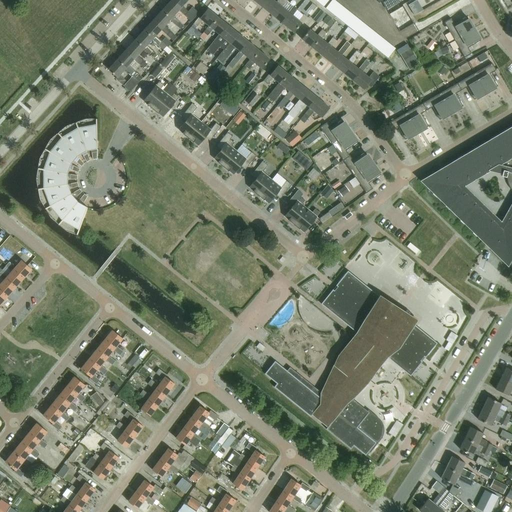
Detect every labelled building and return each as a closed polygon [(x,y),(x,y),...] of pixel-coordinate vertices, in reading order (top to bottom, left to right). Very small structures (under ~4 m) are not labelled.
[(180,29),(183,25),(173,15),(179,9),(180,8),(176,4),(171,0),(162,10),(171,18),(170,19),(180,29)] [(180,8),(179,9),(185,15),(184,16),(191,21),(199,13),(192,7),(189,11),(182,5),(187,0),(171,0),(176,4),(180,8)] [(282,6),(287,0),(277,0),(276,1),(274,0),(268,0),(263,7),(273,15),(281,5),(282,6)] [(334,0),(331,0),(325,8),(330,12),(338,3),(334,0)] [(401,1),(400,0),(386,0),(382,2),(387,9),(401,1)] [(338,3),(330,12),(336,16),(343,7),(338,3)] [(307,12),(310,15),(317,7),(313,4),(307,12)] [(392,13),(403,29),(415,20),(404,4),(392,13)] [(289,12),(282,6),(281,5),(273,15),(283,24),(292,14),(293,15),(298,9),(294,5),(289,12)] [(343,7),(336,16),(341,21),(349,11),(343,7)] [(210,26),(218,16),(208,8),(200,17),(199,17),(194,23),(198,26),(203,20),(209,25),(210,26)] [(164,25),(170,19),(171,18),(162,10),(153,20),(162,28),(161,29),(173,41),(177,37),(171,31),(164,25)] [(314,19),(319,23),(326,14),(321,10),(314,19)] [(349,11),(341,21),(346,25),(354,15),(349,11)] [(299,20),(293,15),(292,14),(283,24),(294,32),(302,22),(303,23),(308,17),(305,14),(299,20)] [(324,21),(330,27),(335,21),(328,15),(324,21)] [(354,15),(346,25),(351,29),(359,19),(354,15)] [(221,35),(229,25),(218,16),(210,26),(209,25),(204,32),(208,35),(213,28),(219,34),(221,35)] [(451,18),(445,22),(455,40),(475,28),(472,23),(471,23),(467,17),(455,24),(451,18)] [(359,19),(351,29),(357,33),(364,24),(359,19)] [(155,35),(161,29),(162,28),(153,20),(144,29),(153,38),(152,39),(158,45),(162,41),(155,35)] [(364,24),(357,33),(362,37),(370,28),(364,24)] [(202,34),(192,25),(186,32),(190,36),(191,34),(197,39),(202,34)] [(238,33),(229,25),(221,35),(219,34),(207,50),(213,55),(220,46),(224,50),(229,42),(230,43),(238,33)] [(370,28),(362,37),(367,41),(375,32),(370,28)] [(475,28),(455,40),(465,57),(472,53),(468,47),(481,40),(477,34),(478,33),(475,28)] [(147,45),(152,39),(153,38),(144,29),(135,39),(144,48),(143,49),(149,55),(153,51),(147,45)] [(322,38),(327,32),(323,29),(318,35),(310,29),(302,38),(312,47),(320,37),(322,38)] [(375,32),(367,41),(372,46),(380,36),(375,32)] [(249,41),(238,33),(230,43),(229,42),(224,50),(217,58),(223,63),(236,47),(240,50),(241,51),(249,41)] [(169,45),(172,41),(166,36),(160,43),(170,52),(173,49),(169,45)] [(380,36),(372,46),(378,50),(385,40),(380,36)] [(328,43),(322,38),(320,37),(312,47),(323,56),(331,46),(332,47),(337,41),(333,37),(328,43)] [(134,58),(140,64),(144,68),(147,64),(144,61),(138,55),(143,49),(144,48),(135,39),(126,49),(135,57),(134,58)] [(385,40),(378,50),(383,54),(391,44),(385,40)] [(251,59),(259,50),(249,41),(241,51),(240,50),(235,57),(228,65),(232,68),(244,54),(250,59),(251,59)] [(435,46),(431,42),(427,46),(432,50),(435,46)] [(391,44),(383,54),(388,58),(396,49),(391,44)] [(342,55),(347,49),(343,46),(338,52),(332,47),(331,46),(323,56),(333,64),(341,54),(342,55)] [(403,59),(414,53),(410,47),(400,53),(403,59)] [(128,65),(134,58),(135,57),(126,49),(117,59),(126,67),(125,68),(133,75),(135,77),(138,74),(128,65)] [(250,59),(245,65),(249,69),(254,62),(262,68),(270,59),(259,50),(251,59),(250,59)] [(351,63),(352,64),(357,58),(360,54),(356,51),(348,60),(342,55),(341,54),(333,64),(343,72),(351,63)] [(171,52),(165,58),(170,63),(176,56),(171,52)] [(477,56),(481,62),(487,57),(484,52),(477,56)] [(406,64),(416,58),(414,53),(403,59),(406,64)] [(416,58),(406,64),(409,69),(419,63),(416,58)] [(122,84),(126,80),(119,75),(125,68),(126,67),(117,59),(108,69),(117,77),(116,79),(122,84)] [(362,71),(363,72),(370,63),(366,60),(363,63),(359,69),(352,64),(351,63),(343,72),(354,81),(362,71)] [(195,68),(203,74),(209,67),(200,61),(195,68)] [(492,62),(474,72),(486,92),(491,89),(491,88),(497,85),(490,72),(496,69),(492,62)] [(280,83),(288,73),(277,64),(269,74),(269,73),(263,80),(268,84),(273,77),(279,82),(280,83)] [(189,77),(194,71),(188,66),(183,73),(189,77)] [(194,71),(189,77),(195,82),(200,76),(194,71)] [(214,82),(220,74),(215,71),(209,78),(214,82)] [(354,81),(364,89),(368,84),(371,87),(380,77),(373,71),(369,77),(363,72),(362,71),(354,81)] [(474,72),(457,82),(461,89),(467,86),(474,98),(480,95),(481,95),(486,92),(474,72)] [(246,80),(252,85),(258,78),(252,73),(246,80)] [(291,91),(298,82),(288,73),(280,83),(279,82),(274,88),(267,97),(273,102),(286,87),(290,91),(291,91)] [(133,75),(124,85),(130,92),(139,81),(135,77),(133,75)] [(159,81),(144,101),(148,104),(147,105),(153,109),(166,93),(161,89),(164,85),(159,81)] [(400,81),(394,85),(398,92),(404,88),(400,81)] [(301,100),(308,90),(298,82),(291,91),(290,91),(284,97),(278,105),(282,109),(294,94),(300,99),(301,100)] [(457,82),(440,92),(452,112),(457,109),(463,105),(456,92),(461,89),(457,82)] [(311,108),(319,98),(308,90),(301,100),(300,99),(288,114),(294,119),(306,104),(310,107),(311,108)] [(251,105),(259,96),(254,92),(246,101),(251,105)] [(440,92),(423,102),(427,109),(432,106),(440,118),(446,115),(452,112),(440,92)] [(166,93),(153,109),(158,113),(163,116),(179,97),(174,93),(171,97),(166,93)] [(285,108),(289,112),(299,99),(295,96),(285,108)] [(304,123),(309,117),(314,111),(322,117),(330,107),(319,98),(311,108),(310,107),(305,114),(300,120),(304,123)] [(262,106),(269,111),(274,105),(267,100),(262,106)] [(393,111),(401,107),(398,102),(390,106),(393,111)] [(423,102),(405,112),(417,132),(422,129),(429,125),(421,112),(427,109),(423,102)] [(189,117),(179,129),(183,133),(188,138),(201,122),(192,114),(197,107),(192,103),(184,113),(189,117)] [(232,120),(238,125),(246,115),(240,110),(232,120)] [(405,112),(388,122),(392,129),(398,126),(405,139),(412,135),(417,132),(405,112)] [(327,122),(320,126),(332,143),(351,129),(347,124),(347,125),(342,119),(330,127),(327,122)] [(201,122),(188,138),(194,142),(198,145),(208,132),(213,136),(221,126),(216,122),(211,129),(201,122)] [(79,128),(87,149),(91,148),(93,147),(98,147),(98,124),(92,125),(90,125),(87,126),(84,126),(79,128)] [(63,137),(78,154),(81,152),(84,150),(85,149),(87,149),(79,128),(74,130),(72,131),(69,133),(67,134),(64,136),(63,137)] [(351,129),(332,143),(343,159),(350,155),(346,149),(358,141),(354,135),(354,134),(351,129)] [(511,130),(502,136),(511,152),(511,130)] [(287,139),(293,146),(302,138),(296,131),(287,139)] [(225,146),(214,158),(219,161),(218,162),(224,166),(237,150),(232,146),(235,142),(230,139),(233,136),(228,132),(220,142),(225,146)] [(511,152),(502,136),(486,146),(495,162),(511,152)] [(51,151),(71,162),(72,161),(73,159),(75,157),(77,155),(78,154),(63,137),(61,139),(59,140),(56,144),(55,146),(54,147),(51,151)] [(486,146),(469,156),(479,172),(495,162),(486,146)] [(293,157),(308,169),(314,161),(300,149),(293,157)] [(237,150),(224,166),(229,171),(229,170),(234,174),(244,161),(249,165),(257,155),(252,151),(246,158),(237,150)] [(45,169),(67,172),(68,169),(69,167),(69,166),(70,164),(71,162),(51,151),(50,153),(48,157),(47,160),(46,164),(45,169)] [(350,155),(343,159),(355,176),(374,162),(370,157),(365,151),(353,160),(350,155)] [(469,156),(452,166),(462,182),(479,172),(469,156)] [(260,174),(250,187),(254,190),(253,191),(259,195),(273,177),(264,170),(268,165),(263,161),(255,170),(260,174)] [(374,162),(355,176),(367,192),(373,188),(369,182),(381,174),(377,168),(377,167),(374,162)] [(511,168),(505,167),(498,165),(489,170),(489,171),(502,174),(502,176),(507,177),(508,183),(510,187),(511,189),(511,168)] [(67,172),(45,169),(45,171),(44,173),(44,178),(45,183),(45,187),(67,183),(67,180),(67,177),(67,176),(67,172)] [(443,171),(430,185),(444,198),(457,185),(443,171)] [(273,177),(259,195),(264,199),(265,199),(269,202),(279,190),(284,194),(292,184),(287,180),(283,185),(273,177)] [(52,204),(71,193),(70,190),(68,187),(68,185),(67,183),(45,187),(46,189),(46,191),(47,194),(48,197),(49,200),(50,202),(52,204)] [(328,184),(323,190),(329,195),(334,190),(328,184)] [(457,185),(444,198),(458,212),(471,198),(457,185)] [(344,186),(339,190),(342,195),(348,191),(344,186)] [(295,203),(285,216),(289,219),(294,224),(307,208),(302,204),(305,200),(301,196),(303,193),(298,189),(290,199),(295,203)] [(64,219),(78,201),(74,197),(73,196),(72,194),(71,193),(52,204),(53,206),(54,209),(57,212),(59,214),(62,217),(64,219)] [(471,198),(458,212),(471,225),(485,212),(471,198)] [(77,226),(81,227),(88,206),(86,206),(84,205),(82,203),(78,201),(64,219),(67,221),(70,223),(74,225),(77,226)] [(307,208),(294,224),(300,228),(304,231),(320,212),(315,208),(312,212),(307,208)] [(329,211),(319,218),(323,223),(333,216),(329,211)] [(485,212),(471,225),(485,239),(499,225),(485,212)] [(511,212),(503,230),(511,234),(511,212)] [(511,234),(503,230),(493,247),(510,256),(511,251),(511,234)] [(14,269),(24,278),(32,269),(22,260),(15,267),(9,262),(6,266),(12,271),(14,269)] [(1,271),(0,272),(0,275),(5,280),(6,279),(16,287),(24,278),(14,269),(12,271),(7,277),(1,271)] [(365,455),(369,451),(370,451),(376,445),(375,443),(379,438),(380,436),(381,435),(382,431),(382,427),(380,423),(379,421),(378,420),(377,418),(371,413),(353,399),(387,357),(410,376),(422,361),(420,360),(423,356),(425,357),(437,343),(348,270),(336,285),(338,287),(335,290),(333,289),(321,304),(357,332),(321,392),(290,367),(287,370),(275,360),(265,373),(277,383),(274,387),(311,416),(312,414),(327,427),(326,429),(350,449),(353,445),(365,455)] [(0,290),(7,297),(16,287),(6,279),(5,280),(0,285),(0,290)] [(112,329),(104,339),(115,348),(114,349),(120,354),(123,351),(117,346),(123,338),(112,329)] [(444,348),(449,351),(458,336),(451,331),(446,340),(448,342),(444,348)] [(104,339),(97,349),(107,357),(106,359),(112,364),(115,360),(109,355),(114,349),(115,348),(104,339)] [(259,343),(256,347),(263,351),(266,348),(262,345),(259,343)] [(101,365),(106,359),(107,357),(97,349),(89,359),(99,367),(98,369),(104,374),(107,370),(101,365)] [(89,359),(81,368),(92,377),(90,378),(97,383),(99,380),(93,375),(98,369),(99,367),(89,359)] [(511,369),(506,367),(501,378),(511,382),(511,369)] [(160,368),(157,372),(164,378),(159,384),(158,386),(167,393),(175,382),(166,376),(168,374),(160,368)] [(75,376),(67,386),(77,395),(76,396),(82,401),(85,397),(79,392),(85,384),(75,376)] [(511,382),(501,378),(496,389),(508,395),(511,390),(511,382)] [(152,379),(149,383),(156,388),(151,394),(150,396),(159,404),(167,393),(158,386),(159,384),(152,379)] [(67,386),(59,396),(69,404),(68,405),(75,411),(77,407),(71,402),(76,396),(77,395),(67,386)] [(144,389),(141,394),(148,399),(142,407),(151,415),(159,404),(150,396),(151,394),(144,389)] [(98,406),(104,402),(96,392),(91,396),(98,406)] [(61,415),(67,420),(70,417),(63,412),(68,405),(69,404),(59,396),(51,405),(62,414),(61,415)] [(488,397),(483,408),(501,416),(503,417),(505,412),(498,409),(501,403),(488,397)] [(51,405),(43,415),(54,424),(53,425),(59,430),(62,426),(56,421),(61,415),(62,414),(51,405)] [(200,405),(193,415),(202,422),(203,421),(209,426),(214,419),(215,420),(218,416),(211,410),(209,412),(200,405)] [(483,408),(477,419),(490,425),(493,420),(498,422),(501,416),(483,408)] [(128,410),(125,414),(132,420),(127,425),(126,427),(136,434),(144,424),(135,418),(136,416),(128,410)] [(505,412),(503,417),(509,420),(511,415),(505,412)] [(202,422),(193,415),(185,426),(194,433),(194,432),(202,438),(208,430),(211,426),(209,426),(203,421),(202,422)] [(501,416),(498,422),(506,426),(509,420),(503,417),(501,416)] [(121,420),(117,425),(124,430),(118,439),(128,446),(136,434),(126,427),(127,425),(121,420)] [(395,437),(404,425),(397,420),(389,433),(395,437)] [(229,426),(224,422),(216,433),(222,437),(229,426)] [(39,441),(38,443),(45,448),(48,444),(41,439),(48,431),(37,423),(29,433),(39,441)] [(185,426),(176,437),(185,444),(191,436),(199,442),(202,438),(194,432),(194,433),(185,426)] [(470,426),(465,437),(483,446),(484,447),(486,442),(480,439),(483,432),(470,426)] [(93,441),(99,433),(93,428),(87,435),(93,441)] [(510,440),(511,437),(511,434),(502,429),(499,435),(510,440)] [(29,433),(21,443),(31,451),(30,452),(37,457),(40,454),(33,449),(38,443),(39,441),(29,433)] [(229,446),(235,437),(231,434),(225,442),(229,446)] [(234,449),(240,440),(235,437),(229,446),(234,449)] [(465,437),(459,448),(472,455),(475,449),(480,452),(483,446),(465,437)] [(218,451),(224,443),(219,440),(213,449),(218,452),(218,451)] [(105,442),(102,446),(109,451),(103,458),(102,460),(112,467),(120,456),(111,449),(112,447),(105,442)] [(249,442),(246,446),(254,452),(250,458),(248,460),(258,467),(265,456),(256,449),(257,447),(249,442)] [(25,458),(30,452),(31,451),(21,443),(13,452),(24,460),(23,461),(29,467),(32,463),(25,458)] [(67,455),(70,450),(62,443),(58,448),(67,455)] [(483,446),(480,452),(488,455),(490,450),(484,447),(483,446)] [(172,463),(179,468),(187,458),(179,452),(178,454),(169,447),(161,457),(170,464),(172,463)] [(13,452),(6,462),(16,470),(15,471),(21,476),(24,473),(18,468),(23,461),(24,460),(13,452)] [(102,460),(103,458),(96,453),(90,461),(97,467),(94,471),(103,478),(112,467),(102,460)] [(241,471),(251,478),(258,467),(248,460),(250,458),(242,453),(239,458),(234,464),(242,469),(241,471)] [(452,456),(447,467),(465,476),(467,471),(462,468),(465,462),(452,456)] [(176,473),(179,468),(172,463),(170,464),(161,457),(153,469),(162,476),(168,467),(176,473)] [(475,462),(485,467),(488,462),(478,457),(475,462)] [(190,465),(202,474),(206,467),(194,459),(190,465)] [(241,471),(242,469),(234,464),(231,469),(235,471),(231,477),(223,471),(218,478),(231,487),(233,483),(243,489),(251,478),(241,471)] [(477,472),(488,477),(491,471),(481,466),(477,472)] [(447,467),(441,478),(454,485),(456,480),(462,483),(462,482),(471,486),(473,481),(472,480),(472,479),(465,476),(447,467)] [(197,471),(191,478),(196,482),(201,474),(197,471)] [(467,471),(465,476),(472,479),(475,475),(467,471)] [(81,474),(78,478),(85,483),(80,490),(79,492),(88,499),(96,488),(87,481),(88,479),(81,474)] [(291,478),(284,489),(294,495),(295,493),(299,487),(307,492),(310,487),(302,482),(301,484),(291,478)] [(145,479),(137,490),(146,496),(147,495),(152,488),(160,494),(163,490),(155,484),(154,485),(145,479)] [(489,487),(502,493),(506,486),(493,479),(489,487)] [(80,509),(88,499),(79,492),(80,490),(72,485),(69,489),(76,495),(72,501),(71,502),(80,509)] [(453,485),(449,492),(453,495),(468,507),(474,496),(462,490),(462,491),(453,486),(454,485),(453,485)] [(220,486),(217,490),(225,496),(221,502),(220,504),(229,510),(236,499),(227,493),(228,491),(220,486)] [(284,489),(277,500),(286,506),(287,505),(292,498),(300,503),(303,498),(295,493),(294,495),(284,489)] [(137,490),(129,501),(138,507),(144,499),(152,505),(155,500),(147,495),(146,496),(137,490)] [(421,490),(415,494),(421,502),(427,498),(421,490)] [(421,511),(432,511),(446,496),(441,492),(436,498),(436,497),(432,502),(428,498),(418,510),(421,511)] [(444,511),(442,510),(453,495),(449,492),(446,496),(432,511),(444,511)] [(315,509),(321,500),(311,494),(305,503),(315,509)] [(63,511),(77,511),(80,509),(71,502),(72,501),(64,495),(61,500),(68,506),(63,511)] [(201,504),(192,497),(187,504),(197,511),(201,504)] [(213,497),(210,501),(218,506),(213,511),(227,511),(229,510),(220,504),(221,502),(213,497)] [(0,511),(5,511),(10,506),(1,500),(0,502),(0,511)] [(293,511),(295,510),(287,505),(286,506),(277,500),(269,511),(270,511),(282,511),(285,509),(286,510),(284,511),(293,511)]
